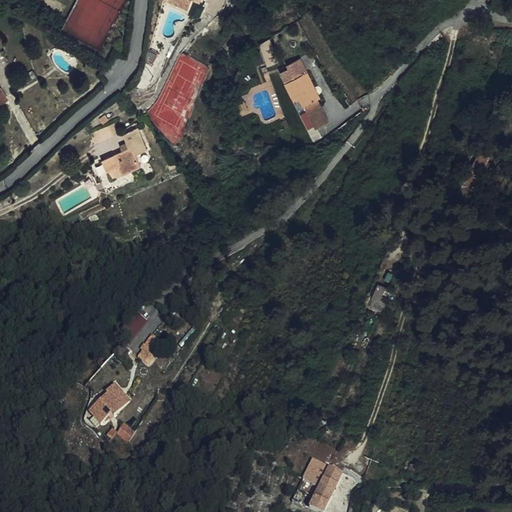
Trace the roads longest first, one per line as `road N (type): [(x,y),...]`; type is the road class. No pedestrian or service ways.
road 1 (track): [(360,453),(413,289),(429,133),(452,50),(451,23)]
road 2 (residential): [(478,9),(427,40),(395,74),(296,209),(202,264),(179,288)]
